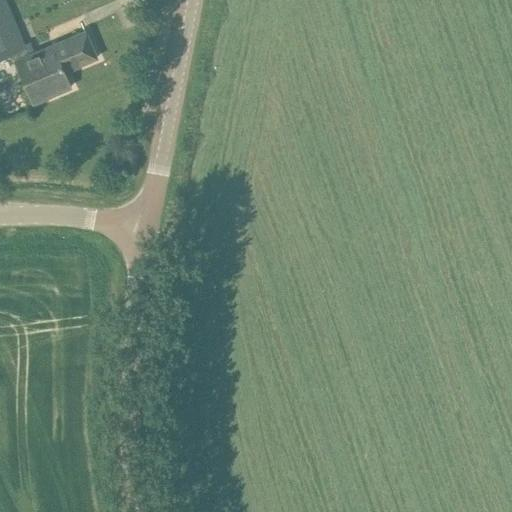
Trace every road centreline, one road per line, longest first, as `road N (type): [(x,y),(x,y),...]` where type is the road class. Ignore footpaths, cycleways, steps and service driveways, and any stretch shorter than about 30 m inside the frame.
road 1 (tertiary): [(143,511),(128,407),(146,231)]
road 2 (tertiary): [(146,231),(192,0)]
road 3 (unclassified): [(0,216),(73,216),(146,231)]
